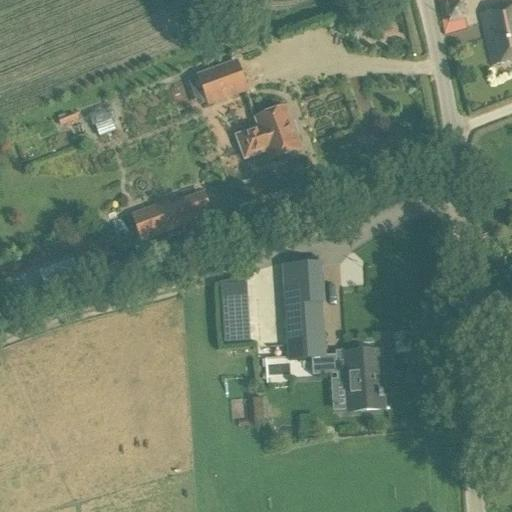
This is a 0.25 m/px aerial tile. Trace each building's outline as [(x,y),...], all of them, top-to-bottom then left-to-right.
[(460,0),(437,0),(444,36),(467,31),(460,0)] [(511,9),(481,17),(492,65),(511,60),(511,9)] [(237,61),(199,75),(209,103),(247,90),(237,61)] [(259,128),(236,136),(244,159),(267,151),(270,160),(300,150),(286,108),(256,119),(259,128)] [(105,138),(128,132),(123,110),(99,116),(105,138)] [(167,202),(132,214),(141,239),(209,214),(203,197),(169,209),(167,202)] [(24,290),(76,271),(72,258),(19,277),(24,290)] [(321,264),(282,266),(288,363),(326,358),(322,304),(324,304),(321,264)] [(380,353),(343,356),(348,413),(385,410),(380,353)]
